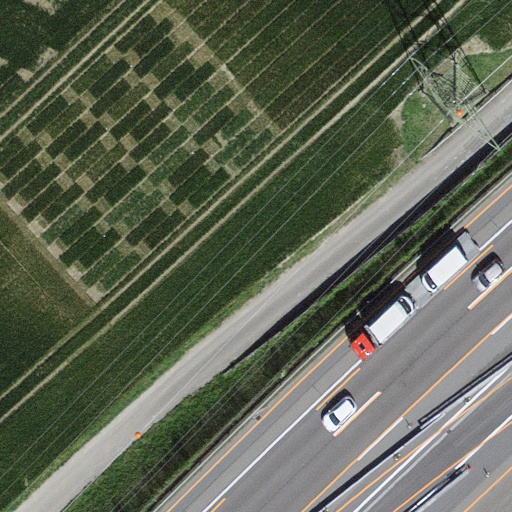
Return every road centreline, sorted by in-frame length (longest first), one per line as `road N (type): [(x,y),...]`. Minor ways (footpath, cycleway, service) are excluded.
road 1 (track): [(38,511),(288,286),(511,99)]
road 2 (motorway): [(511,291),(280,511)]
